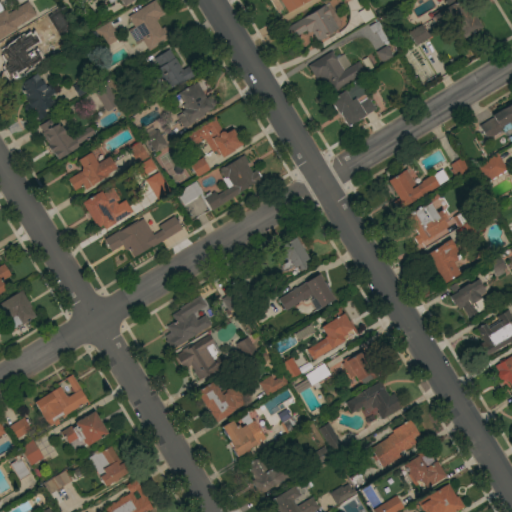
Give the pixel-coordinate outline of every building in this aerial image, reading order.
[(154,0),(162,13),(155,17),(157,20),(155,21),(160,29),(164,27),(171,37),(148,51),(142,41),(136,45),(127,31),(134,27),(128,17),(154,0)] [(308,0),(295,9),(294,8),(287,13),(279,0),(308,0)] [(408,33),(421,25),(426,33),(438,26),(432,16),(447,7),(444,1),(445,0),(454,0),(456,2),(459,0),(464,0),(480,28),(462,39),(453,24),(416,46),(408,33)] [(0,5),(3,10),(4,9),(7,14),(27,2),(35,15),(15,27),(16,29),(0,38),(0,5)] [(338,28),(317,41),(311,31),(308,33),(306,30),(293,38),(287,27),(324,5),(338,28)] [(368,6),(374,17),(363,23),(357,12),(368,6)] [(48,12),(57,26),(44,34),(35,20),(48,12)] [(377,22),(387,39),(381,42),(375,32),(372,33),(368,27),(377,22)] [(109,23),(118,39),(105,47),(96,31),(109,23)] [(6,43),(18,37),(24,47),(16,52),(21,60),(33,53),(40,65),(7,84),(0,72),(0,49),(7,45),(6,43)] [(386,46),(392,57),(382,63),(375,52),(386,46)] [(181,70),(191,64),(196,73),(167,90),(164,85),(160,88),(156,80),(159,78),(154,70),(159,68),(154,58),(168,49),(174,58),(181,70)] [(336,59),(343,54),(350,65),(342,70),(342,71),(352,65),(358,76),(332,92),(327,83),(324,85),(319,76),(315,78),(307,65),(331,51),(336,59)] [(71,86),(95,72),(101,82),(78,97),(71,86)] [(40,81),(42,80),(45,86),(49,84),(54,92),(47,96),(52,103),(50,107),(44,111),(46,115),(38,120),(35,115),(34,116),(31,111),(28,113),(27,112),(26,111),(25,112),(23,109),(24,108),(23,105),(27,103),(24,98),(28,96),(20,83),(36,74),(40,81)] [(184,128),(176,116),(184,111),(181,106),(179,108),(173,97),(177,94),(177,93),(193,84),(196,83),(205,98),(210,95),(216,106),(203,114),(204,116),(184,128)] [(345,91),(344,90),(358,83),(364,94),(354,99),(357,104),(368,98),(374,109),(364,115),(365,116),(346,127),(339,114),(338,115),(330,100),(345,91)] [(95,93),(106,86),(117,104),(106,111),(95,93)] [(492,117),(491,115),(511,102),(511,129),(508,122),(499,128),(501,131),(487,139),(478,126),(492,117)] [(211,120),(211,119),(214,117),(216,119),(214,120),(222,132),(223,131),(224,132),(225,134),(232,129),(241,144),(232,150),(233,151),(222,158),(219,154),(217,155),(215,150),(212,152),(204,139),(193,146),(187,136),(211,120)] [(53,153),(52,154),(47,146),(48,146),(41,133),(42,133),(38,126),(50,120),(54,126),(57,124),(58,127),(60,126),(67,138),(71,136),(78,147),(56,160),(53,153)] [(80,132),(79,131),(82,128),(83,130),(89,127),(94,134),(77,144),(73,137),(80,132)] [(166,145),(154,152),(145,136),(157,130),(166,145)] [(146,155),(145,156),(146,157),(136,163),(129,151),(131,150),(129,147),(138,142),(146,155)] [(96,164),(108,157),(115,169),(104,176),(104,177),(93,184),(76,195),(67,180),(81,171),(80,169),(81,168),(77,161),(90,153),(96,164)] [(496,154),(506,170),(485,183),(475,167),(496,154)] [(205,204),(199,196),(183,206),(176,193),(195,181),(204,195),(209,192),(210,194),(213,192),(216,196),(227,188),(222,179),(224,177),(219,169),(223,167),(223,168),(243,155),(248,163),(246,164),(251,173),(255,171),(260,180),(210,211),(205,204)] [(196,177),(189,165),(202,158),(209,170),(196,177)] [(462,158),(468,169),(455,176),(449,165),(462,158)] [(415,186),(421,183),(421,181),(432,175),(441,170),(448,180),(421,196),(421,195),(397,210),(392,202),(397,199),(387,181),(405,170),(415,186)] [(124,217),(104,229),(101,225),(96,228),(81,203),(100,191),(107,202),(104,204),(105,206),(114,200),(124,217)] [(404,217),(429,202),(427,198),(435,193),(438,198),(430,203),(435,213),(441,210),(448,221),(444,223),(446,227),(433,235),(434,237),(426,241),(425,239),(422,241),(422,242),(417,245),(413,237),(417,235),(413,229),(411,230),(404,217)] [(452,217),(462,211),(467,221),(458,227),(452,217)] [(137,220),(138,221),(142,218),(152,235),(161,230),(158,225),(173,216),(181,229),(152,247),(151,246),(133,257),(128,248),(125,250),(122,245),(110,252),(103,239),(118,230),(119,231),(137,220)] [(474,218),(481,230),(470,237),(463,226),(474,218)] [(308,259),(303,262),(306,268),(301,271),(297,265),(290,269),(289,268),(283,272),(280,266),(287,262),(278,248),(295,238),(308,259)] [(423,256),(441,245),(441,244),(449,239),(461,258),(452,263),(459,274),(443,283),(440,284),(423,256)] [(506,267),(502,270),(504,273),(497,277),(488,263),(499,257),(506,267)] [(0,265),(3,264),(10,276),(0,282),(1,283),(2,283),(4,286),(3,287),(5,290),(0,292),(0,265)] [(318,274),(323,283),(325,282),(330,290),(328,291),(334,301),(321,310),(320,308),(315,310),(309,301),(313,299),(310,295),(308,296),(308,297),(307,298),(308,299),(304,301),(304,300),(302,301),(301,300),(297,303),(297,304),(294,306),(293,305),(289,307),(290,309),(286,311),(285,310),(284,310),(277,299),(318,274)] [(477,279),(482,288),(483,287),(485,291),(484,292),(484,293),(480,296),(487,308),(469,319),(461,307),(458,309),(455,304),(453,305),(448,297),(453,294),(448,287),(455,283),(459,289),(467,284),(468,285),(477,279)] [(261,297),(248,304),(240,291),(253,283),(261,297)] [(0,303),(21,291),(30,306),(29,307),(34,317),(20,326),(19,325),(10,331),(5,321),(8,319),(6,315),(1,318),(0,316),(0,303)] [(234,291),(241,303),(229,311),(231,314),(227,316),(224,311),(227,309),(221,299),(234,291)] [(196,334),(170,350),(164,341),(166,340),(164,336),(170,333),(166,326),(175,321),(171,315),(179,310),(179,308),(199,296),(205,306),(186,318),(196,334)] [(484,323),(487,328),(499,321),(496,317),(507,310),(511,318),(511,340),(502,347),(499,342),(488,349),(476,329),(484,323)] [(330,348),(330,349),(312,360),(306,350),(324,338),(323,337),(325,336),(320,327),(334,319),(343,314),(348,322),(354,334),(330,348)] [(181,352),(181,350),(192,343),(193,344),(208,335),(213,343),(212,344),(217,353),(211,357),(213,361),(217,358),(222,366),(199,379),(190,365),(183,369),(174,356),(181,352)] [(247,337),(256,351),(243,359),(235,344),(247,337)] [(362,351),(369,362),(372,360),(381,373),(372,379),(372,380),(362,386),(359,380),(357,381),(354,376),(350,378),(341,364),(362,351)] [(511,354),(511,389),(507,382),(506,382),(504,382),(499,378),(498,376),(498,372),(494,366),(511,354)] [(300,373),(288,380),(278,365),(290,358),(300,373)] [(305,375),(314,370),(313,369),(323,363),(330,374),(317,382),(320,387),(315,390),(312,385),(312,386),(305,375)] [(59,386),(65,396),(67,395),(68,396),(74,393),(65,378),(71,375),(81,390),(80,390),(87,402),(65,415),(66,416),(62,418),(63,421),(59,423),(59,424),(55,426),(53,423),(48,426),(46,422),(45,422),(39,413),(40,413),(34,402),(59,386)] [(270,376),(273,381),(281,376),(286,384),(266,396),(258,383),(270,376)] [(196,392),(212,382),(215,387),(215,386),(219,392),(224,390),(224,391),(235,385),(242,398),(240,399),(243,404),(230,412),(231,413),(215,422),(207,408),(205,409),(196,392)] [(357,395),(357,394),(368,388),(379,382),(388,397),(393,394),(401,407),(381,419),(377,413),(378,413),(374,407),(371,409),(370,406),(364,409),(362,407),(351,413),(345,403),(357,395)] [(107,433),(86,446),(84,444),(83,444),(81,440),(82,439),(80,437),(81,436),(81,435),(67,443),(63,436),(62,437),(59,432),(70,426),(72,429),(76,427),(74,424),(94,411),(107,433)] [(279,423),(289,417),(296,428),(286,434),(279,423)] [(25,420),(26,419),(29,424),(28,425),(31,430),(15,439),(8,427),(23,418),(25,420)] [(387,438),(386,436),(392,433),(391,431),(410,420),(419,434),(412,438),(415,443),(410,446),(411,447),(405,450),(405,449),(397,454),(399,457),(382,468),(377,460),(374,461),(372,457),(374,456),(370,448),(387,438)] [(232,421),(235,426),(238,425),(240,428),(245,425),(248,430),(253,427),(260,439),(257,441),(258,443),(249,448),(248,451),(246,453),(243,452),(236,457),(231,449),(232,448),(230,445),(229,445),(228,443),(230,442),(221,427),(232,421)] [(343,449),(333,455),(317,429),(328,423),(343,449)] [(42,458),(30,466),(19,448),(31,440),(42,458)] [(120,465),(123,463),(128,472),(117,479),(118,481),(114,483),(114,481),(104,487),(99,477),(104,474),(102,470),(97,473),(88,458),(94,455),(93,453),(99,449),(100,452),(110,446),(120,465)] [(329,457),(315,466),(309,456),(323,447),(329,457)] [(415,457),(414,456),(426,449),(434,462),(435,461),(444,476),(426,487),(425,486),(420,489),(415,481),(413,482),(403,465),(415,457)] [(27,471),(17,477),(9,464),(15,461),(14,458),(18,455),(27,471)] [(253,479),(244,466),(258,457),(276,484),(259,495),(250,481),(253,479)] [(52,492),(46,482),(64,470),(71,481),(52,492)] [(360,471),(366,482),(355,489),(349,478),(360,471)] [(103,511),(102,510),(111,505),(111,503),(113,502),(114,503),(119,500),(118,499),(122,496),(123,497),(129,493),(125,486),(134,480),(139,487),(147,499),(145,499),(151,509),(146,511),(103,511)] [(340,486),(341,488),(347,484),(351,490),(352,489),(355,493),(336,505),(328,493),(340,486)] [(447,484),(455,497),(456,496),(462,507),(453,511),(423,511),(422,511),(417,502),(447,484)] [(299,495),(292,500),(296,507),(312,497),(318,508),(311,511),(274,511),(268,502),(293,486),(299,495)] [(403,508),(396,511),(373,511),(372,510),(395,496),(403,508)]
